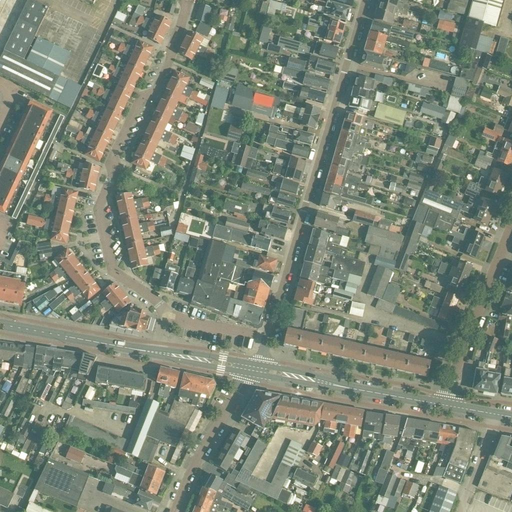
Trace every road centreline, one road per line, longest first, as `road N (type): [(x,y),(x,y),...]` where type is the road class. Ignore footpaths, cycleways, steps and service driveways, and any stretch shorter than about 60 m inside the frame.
road 1 (residential): [(166,317),(114,274),(97,208),(114,171),(111,154),(172,55),(184,0)]
road 2 (residential): [(266,337),(366,0)]
road 3 (residential): [(444,405),(511,223)]
road 4 (tertiary): [(444,405),(254,368)]
road 5 (unclassified): [(176,511),(254,368)]
